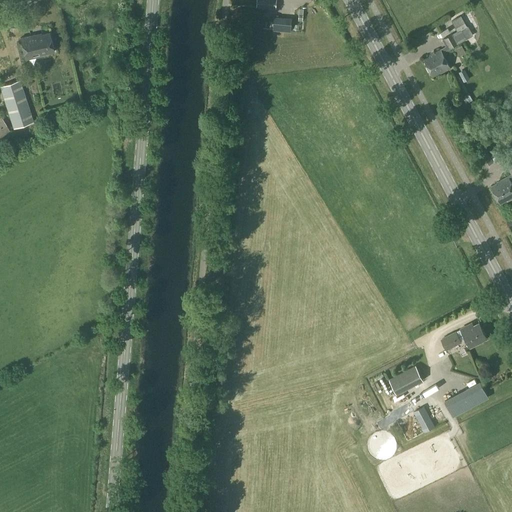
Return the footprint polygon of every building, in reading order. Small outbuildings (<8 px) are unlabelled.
[(423,59),(432,77),(440,73),(440,74),(450,69),(442,53),(449,49),(472,37),(466,26),(461,16),(452,21),(457,31),(443,39),(447,46),(441,49),(429,56),(429,57),(423,59)] [(273,30),(290,31),(292,18),(274,17),(273,30)] [(16,22),(17,32),(33,29),(32,19),(16,22)] [(19,38),(24,60),(39,56),(39,55),(53,52),(49,33),(38,35),(38,34),(19,38)] [(459,73),(464,82),(469,79),(464,71),(459,73)] [(0,86),(0,90),(12,128),(32,121),(19,80),(0,86)] [(463,97),(465,105),(472,102),(470,95),(463,97)] [(0,117),(0,139),(10,134),(1,117),(0,117)] [(480,164),(489,160),(486,152),(476,155),(480,164)] [(496,184),(491,187),(500,204),(507,200),(508,201),(511,198),(511,184),(509,180),(511,178),(511,177),(511,175),(508,177),(496,183),(496,184)] [(461,329),(466,338),(470,346),(486,338),(479,323),(469,329),(467,326),(461,329)] [(466,338),(461,329),(456,332),(461,341),(466,338)] [(461,341),(456,332),(456,331),(440,339),(446,350),(461,342),(461,341)] [(416,368),(389,381),(396,395),(423,382),(416,368)] [(444,401),(452,417),(462,411),(488,397),(480,381),(444,401)] [(413,411),(424,432),(435,427),(424,406),(413,411)]
